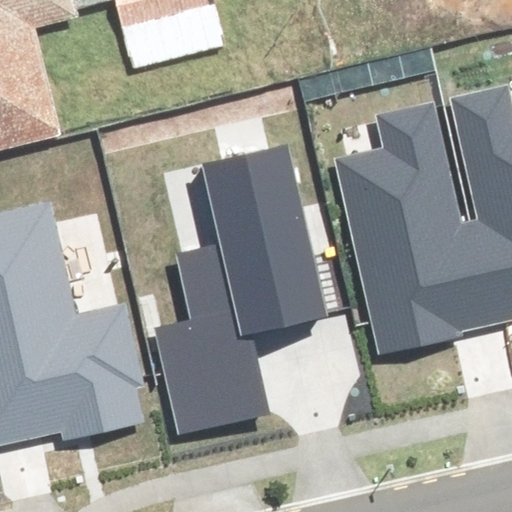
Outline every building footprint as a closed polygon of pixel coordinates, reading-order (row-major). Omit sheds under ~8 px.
[(0,0),(0,156),(66,144),(44,29),(74,23),(69,0),(0,0)] [(215,0),(115,0),(133,73),(228,50),(215,0)] [(511,117),(505,86),(452,98),(479,216),(469,218),(495,329),(511,324),(511,117)] [(381,355),(495,329),(469,218),(461,220),(434,104),(377,117),(384,147),(335,158),(381,355)] [(156,329),(179,429),(267,409),(249,331),(323,314),(285,148),(207,166),(225,244),(178,255),(193,320),(156,329)] [(49,201),(0,211),(0,443),(62,430),(65,440),(151,421),(124,304),(75,315),(49,201)]
